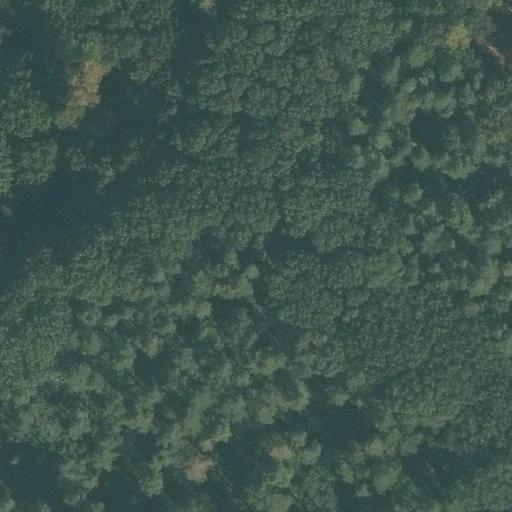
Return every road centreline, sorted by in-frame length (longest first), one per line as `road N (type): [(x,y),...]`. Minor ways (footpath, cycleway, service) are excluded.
road 1 (track): [(212,115),(511,414)]
road 2 (track): [(0,333),(212,115)]
road 3 (track): [(323,0),(212,115)]
road 4 (track): [(130,0),(212,115)]
